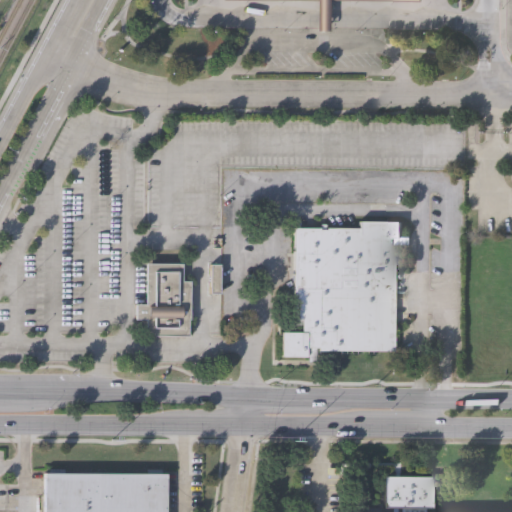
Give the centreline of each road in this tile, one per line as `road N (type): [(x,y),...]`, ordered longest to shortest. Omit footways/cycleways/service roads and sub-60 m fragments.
road 1 (residential): [(70,67),(124,88),(165,93),(491,92)]
road 2 (secondary): [(244,425),(511,427)]
road 3 (secondary): [(511,398),(246,396)]
road 4 (secondary): [(0,423),(244,425)]
road 5 (secondary): [(246,396),(72,395)]
road 6 (secondary): [(0,202),(70,67)]
road 7 (secondary): [(321,425),(419,416),(430,397)]
